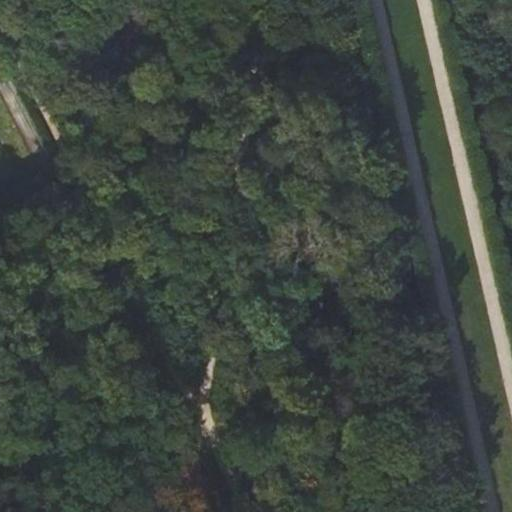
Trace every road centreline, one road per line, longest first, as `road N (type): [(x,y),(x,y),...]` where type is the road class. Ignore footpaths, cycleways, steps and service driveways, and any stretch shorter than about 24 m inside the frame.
road 1 (track): [(195,405),(0,0)]
road 2 (track): [(183,490),(0,98)]
road 3 (track): [(255,0),(195,405)]
road 4 (track): [(252,511),(195,405)]
